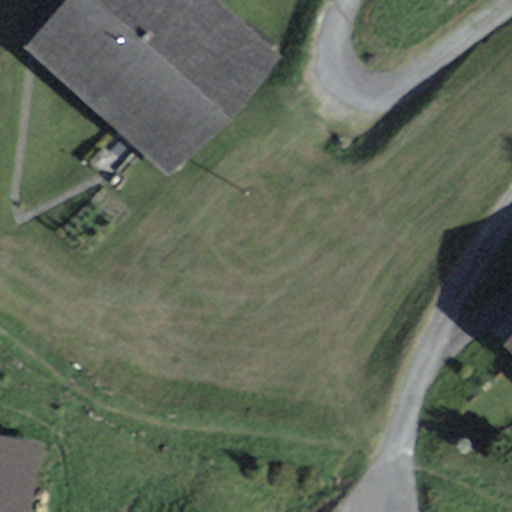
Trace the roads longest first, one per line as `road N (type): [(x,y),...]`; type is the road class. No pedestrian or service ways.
road 1 (residential): [(405,511),(399,465),(440,334),(511,219)]
road 2 (residential): [(511,7),(411,81),(373,95),(350,88),(338,65),(350,0)]
